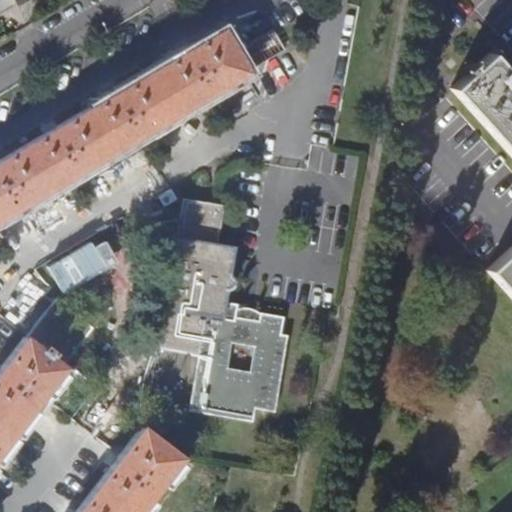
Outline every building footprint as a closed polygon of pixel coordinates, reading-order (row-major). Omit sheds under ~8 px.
[(1,0),(7,9),(22,0),(1,0)] [(190,0),(199,14),(221,0),(190,0)] [(0,216),(18,207),(81,170),(92,163),(153,128),(194,103),(212,93),(216,91),(249,72),(285,51),(274,32),(273,30),(272,31),(252,43),(250,44),(238,51),(226,31),(222,24),(98,97),(0,155),(0,216)] [(238,24),(226,31),(238,51),(250,44),(238,24)] [(453,85),(511,150),(511,70),(493,50),(453,85)] [(181,196),(175,232),(162,306),(156,343),(196,351),(186,408),(249,419),(251,406),(271,410),(285,334),(279,333),(282,316),(259,311),(257,320),(234,315),(236,306),(236,302),(222,300),(224,289),(228,290),(230,288),(232,286),(233,284),(233,280),(232,276),(230,274),(227,273),(227,269),(231,247),(231,242),(216,239),(222,203),(211,201),(181,196)] [(156,305),(162,306),(175,232),(169,231),(156,305)] [(511,297),(511,247),(487,270),(511,297)] [(61,365),(91,326),(56,300),(15,353),(0,371),(0,448),(27,413),(63,366),(61,365)] [(242,306),(236,306),(234,315),(257,320),(259,311),(254,309),(250,307),(248,307),(242,306)] [(137,511),(145,503),(180,458),(142,429),(121,456),(78,511),(137,511)]
